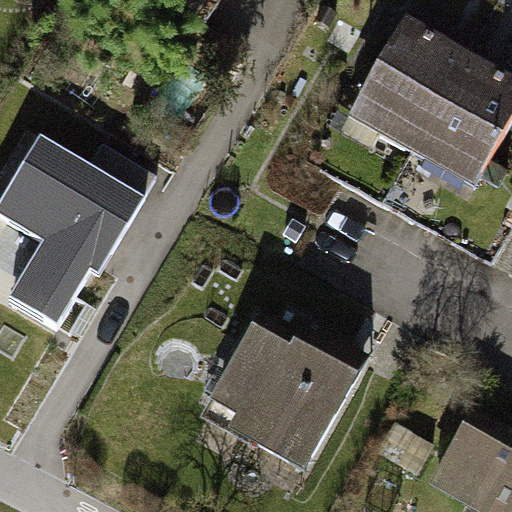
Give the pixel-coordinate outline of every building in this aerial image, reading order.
[(464,28),(429,9),(369,120),(429,152),(482,55),(456,41),(464,28)] [(511,71),(482,55),(429,152),(486,182),(511,134),(511,71)] [(94,176),(44,147),(0,222),(45,249),(9,310),(58,338),(93,279),(100,284),(161,181),(109,151),(94,176)] [(374,381),(269,324),(215,421),(321,478),(374,381)] [(511,511),(511,450),(478,431),(445,488),(485,511),(511,511)]
